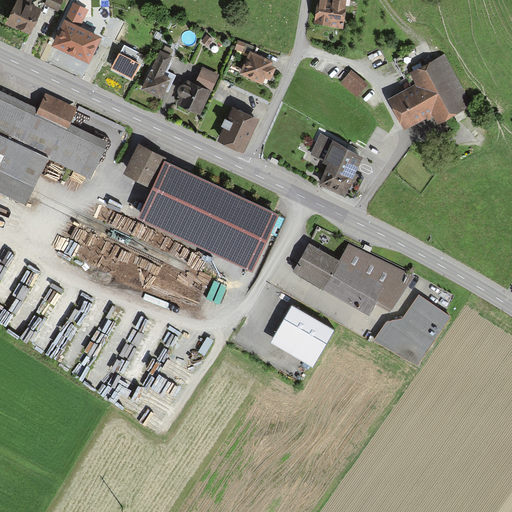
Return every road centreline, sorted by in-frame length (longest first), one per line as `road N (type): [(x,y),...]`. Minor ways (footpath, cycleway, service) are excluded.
road 1 (tertiary): [(0,54),(246,169)]
road 2 (tertiary): [(307,198),(511,307)]
road 3 (residential): [(246,169),(288,75),(304,0)]
road 4 (residential): [(307,198),(240,321)]
